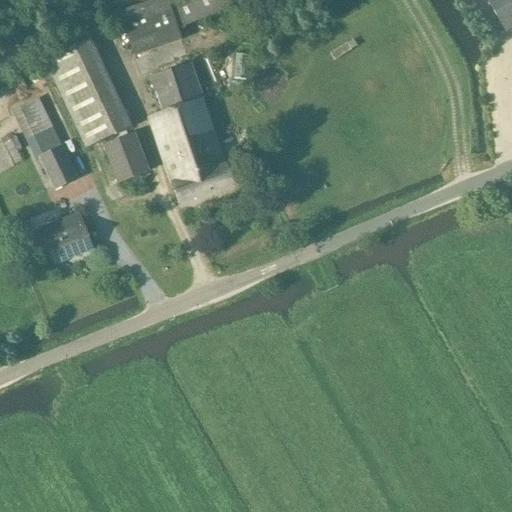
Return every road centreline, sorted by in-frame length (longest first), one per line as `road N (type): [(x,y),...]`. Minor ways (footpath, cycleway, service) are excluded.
road 1 (tertiary): [(0,381),(511,168)]
road 2 (track): [(465,186),(458,94),(408,0)]
